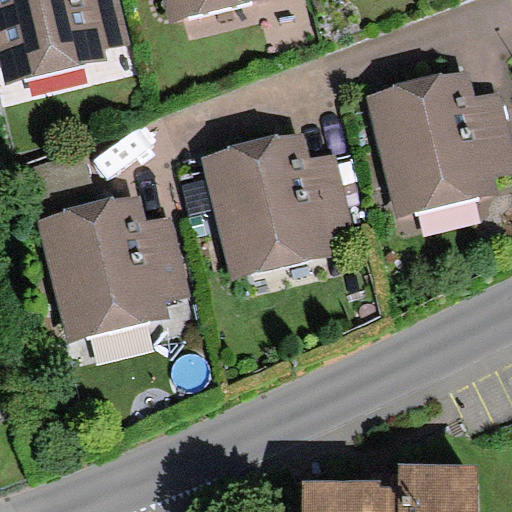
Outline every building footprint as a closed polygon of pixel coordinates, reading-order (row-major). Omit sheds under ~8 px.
[(120,0),(0,0),(0,62),(7,89),(111,63),(109,53),(132,47),(120,0)] [(164,0),(169,22),(268,0),(164,0)] [(511,137),(502,96),(475,103),(468,76),(422,88),(368,101),(397,221),(495,197),(491,180),(511,175),(511,137)] [(335,155),(308,160),(303,140),(258,150),(205,161),(232,285),(339,262),(334,240),(353,236),(335,155)] [(177,221),(145,228),(139,203),(95,213),(38,226),(66,349),(172,325),(167,303),(194,297),(177,221)] [(386,495),(304,495),(304,511),(477,511),(478,477),(402,476),(402,495),(386,495)]
